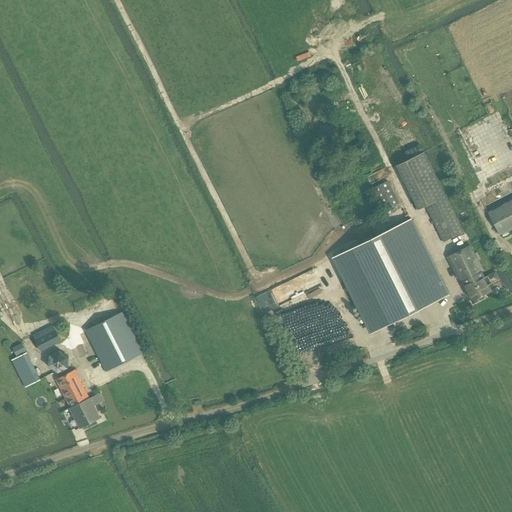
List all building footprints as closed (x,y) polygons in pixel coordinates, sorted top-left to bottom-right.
[(443,242),(463,232),(425,153),(397,166),(418,210),(426,206),(443,242)] [(511,178),(511,158),(490,170),(500,188),(508,184),(507,181),(511,178)] [(385,210),(400,202),(388,181),(373,189),(385,210)] [(348,251),(335,257),(338,265),(371,332),(449,294),(412,219),(348,251)] [(481,272),(483,271),(470,245),(447,257),(458,279),(460,279),(473,303),(483,298),(482,296),(491,291),(488,285),(499,279),(495,272),(484,278),(481,272)] [(106,371),(143,352),(122,311),(85,330),(106,371)] [(41,351),(61,341),(53,325),(33,335),(41,351)] [(17,356),(26,351),(22,344),(13,348),(17,356)] [(68,368),(69,356),(59,350),(49,355),(48,367),(57,373),(68,368)] [(36,382),(40,380),(26,353),(12,360),(25,387),(36,382)] [(86,392),(75,370),(56,379),(63,392),(70,408),(89,399),(86,392)] [(94,406),(102,402),(104,401),(100,393),(89,399),(70,408),(71,409),(70,409),(79,428),(100,418),(94,406)]
